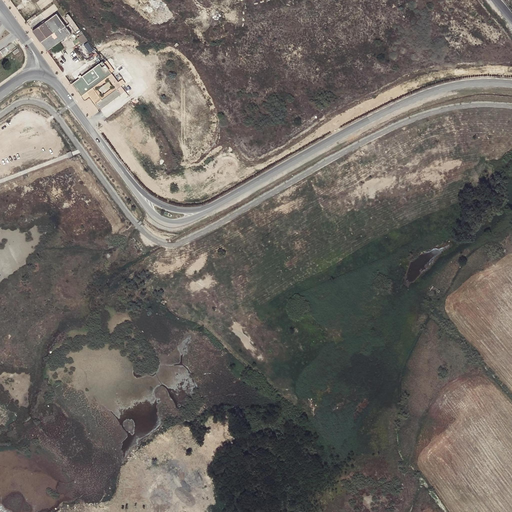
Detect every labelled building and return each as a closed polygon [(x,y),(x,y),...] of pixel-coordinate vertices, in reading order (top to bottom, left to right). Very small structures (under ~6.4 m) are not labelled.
[(57,14),(33,31),(47,51),(71,34),(57,14)] [(79,30),(69,15),(65,19),(75,33),(79,30)] [(88,42),(83,35),(78,39),(83,46),(88,42)] [(112,74),(103,62),(73,84),(82,96),(87,92),(89,96),(93,93),(92,92),(93,91),(92,89),(106,78),(112,74)] [(118,89),(122,94),(125,92),(112,74),(106,78),(108,81),(115,87),(117,90),(118,89)] [(93,93),(89,96),(96,105),(98,103),(96,101),(100,99),(102,101),(117,90),(115,87),(102,97),(97,89),(108,81),(106,78),(92,89),(93,91),(92,92),(93,93)] [(100,110),(122,94),(118,89),(117,90),(102,101),(100,99),(96,101),(98,103),(96,105),(100,110)]
